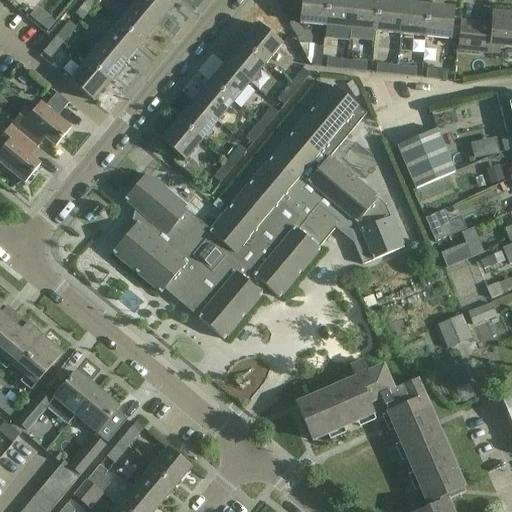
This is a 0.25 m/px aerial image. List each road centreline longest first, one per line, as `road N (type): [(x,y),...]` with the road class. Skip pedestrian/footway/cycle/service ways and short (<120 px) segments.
road 1 (residential): [(232,0),(15,256)]
road 2 (residential): [(250,453),(15,256)]
road 3 (residential): [(379,115),(511,81)]
